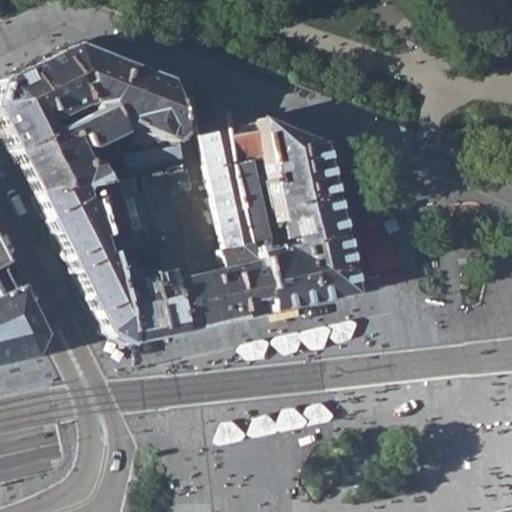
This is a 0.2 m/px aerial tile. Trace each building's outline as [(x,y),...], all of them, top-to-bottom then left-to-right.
[(95,106),(108,130),(117,126),(164,144),(171,137),(159,83),(64,45),(49,51),(64,77),(73,72),(78,81),(68,86),(77,103),(82,99),(88,109),(95,106)] [(50,129),(56,126),(51,115),(77,103),(68,86),(78,81),(73,72),(64,77),(49,51),(0,76),(0,138),(6,150),(42,132),(35,117),(38,116),(45,118),(50,129)] [(218,267),(186,274),(164,192),(188,187),(184,167),(177,168),(178,171),(141,176),(162,272),(163,279),(175,332),(264,312),(249,242),(233,164),(222,108),(179,91),(179,95),(183,97),(187,118),(193,117),(221,248),(214,249),(218,267)] [(6,150),(28,194),(84,185),(95,184),(86,163),(78,166),(65,138),(69,136),(79,149),(110,136),(108,130),(95,106),(88,109),(56,126),(50,129),(42,132),(6,150)] [(222,108),(233,164),(248,161),(261,158),(251,120),(222,108)] [(251,120),(261,158),(274,220),(284,219),(288,238),(285,239),(287,245),(268,248),(257,251),(255,241),(266,238),(248,161),(233,164),(249,242),(264,312),(346,294),(314,145),(251,120)] [(118,151),(132,178),(141,176),(178,171),(177,168),(172,146),(118,151)] [(106,283),(120,280),(115,260),(143,254),(147,274),(162,272),(141,176),(132,178),(95,184),(84,185),(106,283)] [(96,330),(120,344),(106,283),(84,185),(28,194),(96,330)] [(378,277),(403,267),(389,234),(364,244),(378,277)] [(268,248),(266,238),(255,241),(257,251),(268,248)] [(106,283),(120,344),(175,332),(163,279),(162,272),(147,274),(120,280),(106,283)] [(0,365),(21,360),(23,356),(26,348),(31,336),(0,275),(0,365)] [(312,315),(344,308),(342,296),(309,303),(312,315)] [(347,323),(344,322),(314,327),(294,331),(293,335),(299,342),(305,347),(315,346),(319,337),(327,341),(332,341),(342,339),(347,328),(347,323)] [(290,333),(282,333),(265,339),(264,342),(275,353),(289,351),(292,339),(290,333)] [(261,344),(255,339),(233,344),(229,348),(240,361),(254,359),(261,344)] [(241,434),(245,434),(264,430),(325,419),(324,413),(319,407),(314,403),(308,403),(301,406),(297,414),(295,414),(291,411),(286,407),(278,407),(272,413),(269,420),(265,421),(264,416),(257,415),(248,419),(243,426),(241,434)] [(237,434),(236,430),(225,421),(218,421),(211,428),(206,441),(212,443),(230,440),(235,439),(237,434)]
